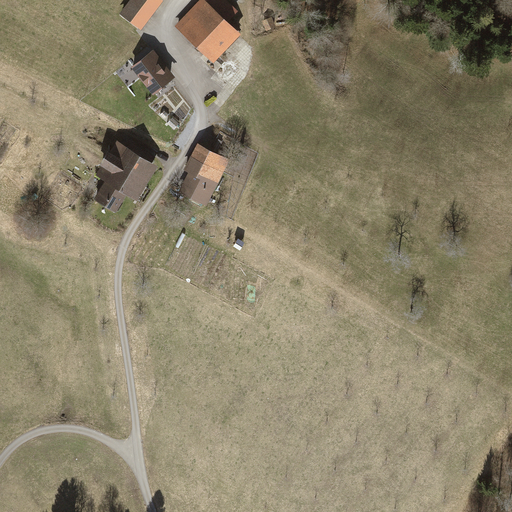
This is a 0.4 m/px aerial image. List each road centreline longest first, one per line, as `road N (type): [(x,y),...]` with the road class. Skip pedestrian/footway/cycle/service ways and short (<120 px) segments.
road 1 (unclassified): [(137,465),(117,301),(120,253),(202,112)]
road 2 (unclassified): [(137,465),(86,432),(57,428),(17,444),(0,463)]
road 3 (track): [(170,0),(160,18),(202,112)]
